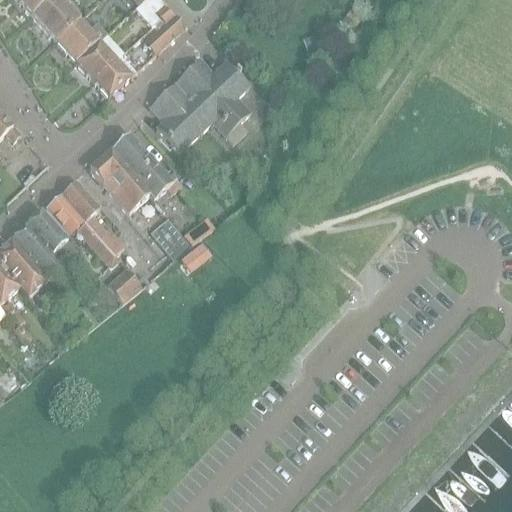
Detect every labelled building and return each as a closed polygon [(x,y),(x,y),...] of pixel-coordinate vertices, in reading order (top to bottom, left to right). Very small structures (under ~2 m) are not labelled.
[(12,0),(31,20),(52,0),(12,0)] [(52,0),(31,20),(56,47),(80,25),(57,0),(52,0)] [(148,0),(130,0),(139,9),(148,0)] [(135,13),(151,31),(160,22),(169,14),(157,0),(148,0),(139,9),(135,13)] [(356,10),(351,16),(360,24),(366,17),(356,10)] [(169,14),(160,22),(151,31),(152,31),(155,29),(159,34),(145,47),(156,59),(175,41),(182,34),(179,26),(173,19),(169,14)] [(360,24),(351,16),(345,23),(355,30),(360,24)] [(97,27),(89,34),(80,25),(56,47),(76,68),(99,47),(108,38),(97,27)] [(76,68),(92,85),(115,64),(99,47),(76,68)] [(115,64),(92,85),(108,103),(131,82),(115,64)] [(225,141),(250,117),(236,103),(249,91),(226,67),(214,78),(200,64),(149,112),(163,127),(156,134),(179,158),(212,127),(225,141)] [(1,119),(0,118),(0,142),(6,137),(14,146),(21,139),(13,131),(1,119)] [(110,155),(149,200),(153,204),(166,193),(171,198),(181,189),(175,183),(172,186),(129,138),(110,155)] [(149,200),(110,155),(89,174),(128,218),(149,200)] [(60,199),(110,256),(119,247),(108,234),(106,236),(92,220),(100,213),(76,185),(60,199)] [(110,256),(60,199),(44,214),(69,241),(78,233),(85,241),(84,242),(106,267),(114,259),(110,256)] [(42,216),(26,231),(51,259),(59,252),(75,269),(83,262),(42,216)] [(205,221),(182,239),(190,248),(213,230),(205,221)] [(165,223),(149,237),(171,262),(188,248),(165,223)] [(26,231),(10,244),(47,284),(62,271),(51,259),(26,231)] [(10,244),(0,253),(0,266),(20,291),(28,300),(47,284),(10,244)] [(201,250),(185,263),(192,273),(209,259),(201,250)] [(20,291),(0,266),(0,309),(18,331),(14,334),(24,346),(32,341),(21,328),(25,325),(7,303),(20,291)] [(123,273),(106,290),(123,308),(141,292),(123,273)] [(88,335),(97,327),(84,311),(74,318),(88,335)]
